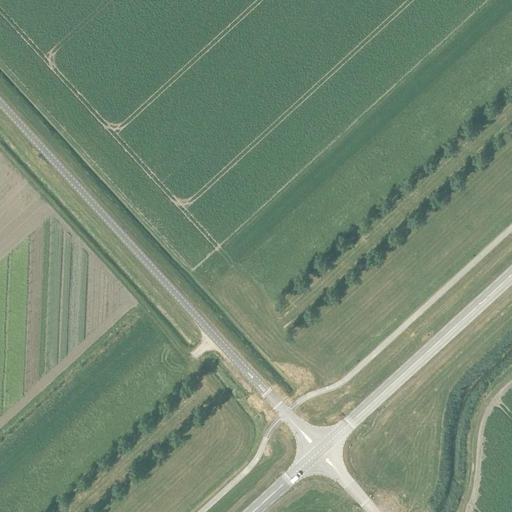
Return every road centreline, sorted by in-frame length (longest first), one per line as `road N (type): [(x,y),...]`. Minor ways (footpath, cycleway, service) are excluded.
road 1 (unclassified): [(320,451),(0,103)]
road 2 (secondary): [(320,451),(511,275)]
